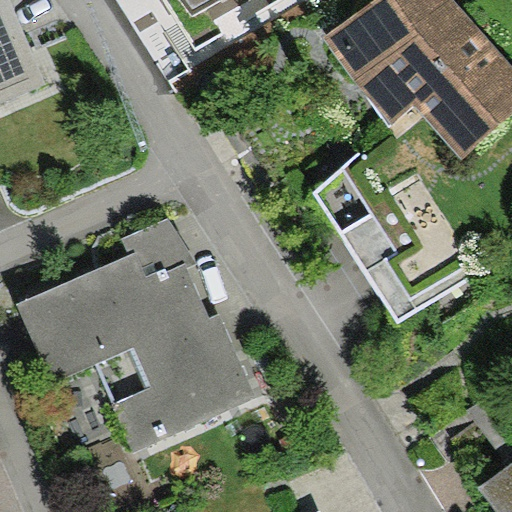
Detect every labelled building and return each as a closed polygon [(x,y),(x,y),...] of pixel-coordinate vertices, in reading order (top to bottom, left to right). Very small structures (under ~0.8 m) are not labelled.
[(189,0),(195,11),(214,0),(189,0)] [(464,145),(511,105),(511,97),(429,0),(359,0),(349,9),(464,145)] [(0,96),(32,83),(0,10),(0,96)] [(476,263),(387,139),(327,197),(406,313),(476,263)] [(127,454),(245,405),(203,307),(191,313),(158,236),(14,296),(50,381),(116,353),(131,388),(104,399),(127,454)] [(511,511),(511,479),(495,493),(510,511),(511,511)]
